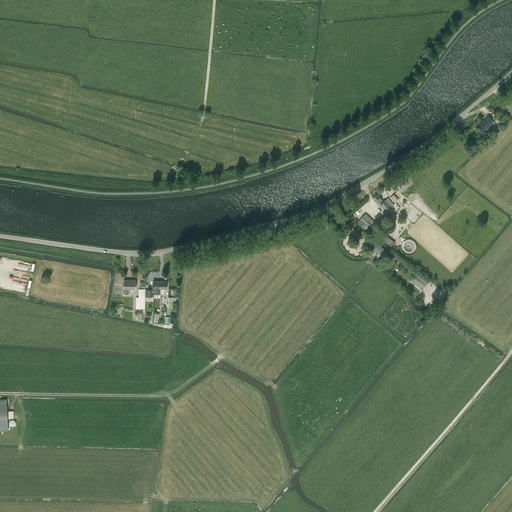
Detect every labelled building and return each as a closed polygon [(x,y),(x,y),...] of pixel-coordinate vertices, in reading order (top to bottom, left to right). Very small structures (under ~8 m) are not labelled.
[(488,116),(479,125),(485,131),(493,122),(494,123),(494,122),(488,116)] [(377,194),(373,198),(379,206),(381,205),(386,211),(391,207),(394,205),(388,198),(385,200),(385,201),(384,202),(377,194)] [(360,219),(357,223),(361,227),(364,229),(367,225),(369,227),(373,223),(365,216),(364,215),(363,216),(360,219)] [(362,237),(360,235),(357,231),(358,230),(353,225),(352,227),(348,231),(355,237),(355,236),(359,240),(362,237)] [(391,247),(394,243),(386,236),(383,240),(391,247)] [(386,258),(390,253),(373,240),(369,245),(386,258)] [(31,279),(33,262),(19,260),(17,276),(31,279)] [(423,289),(428,281),(416,272),(411,280),(423,289)] [(11,279),(10,285),(1,283),(0,286),(16,290),(17,287),(25,289),(26,285),(13,283),(14,279),(11,279)] [(124,280),(123,294),(128,294),(128,291),(130,291),(130,289),(135,289),(135,280),(124,280)] [(161,288),(161,281),(153,281),(153,288),(153,290),(145,289),(145,296),(153,296),(153,293),(160,293),(160,289),(161,288)] [(136,297),(136,308),(138,308),(144,308),(145,289),(144,289),(141,289),(139,289),(139,297),(136,297)] [(7,408),(6,399),(0,399),(0,430),(8,430),(7,416),(13,415),(13,408),(7,408)]
